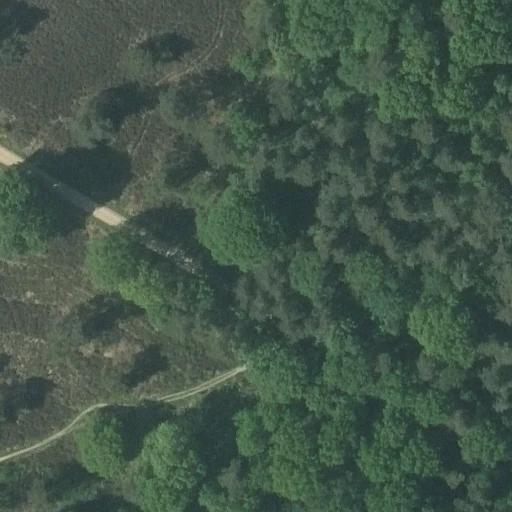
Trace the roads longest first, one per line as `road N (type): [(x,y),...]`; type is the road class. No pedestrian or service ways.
road 1 (track): [(299,335),(0,160)]
road 2 (track): [(511,460),(299,335)]
road 3 (track): [(299,335),(511,249)]
